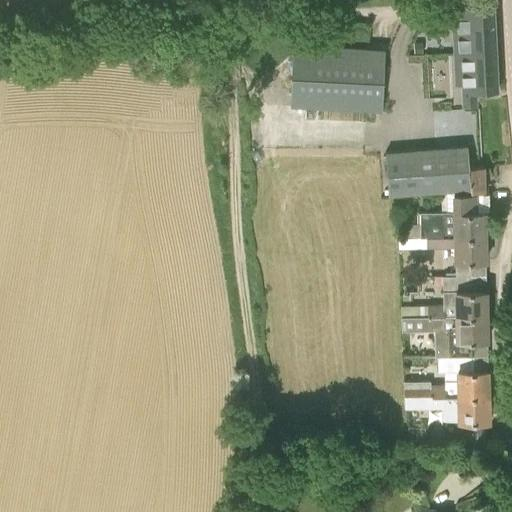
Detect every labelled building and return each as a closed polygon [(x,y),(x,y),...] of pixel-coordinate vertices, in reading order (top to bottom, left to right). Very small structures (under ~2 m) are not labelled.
[(474,106),(473,90),(497,89),(493,3),(476,4),(453,10),(458,83),(463,82),(464,106),(474,106)] [(423,53),(422,43),(414,43),(414,54),(423,53)] [(292,107),(381,111),(383,50),(294,46),(292,107)] [(484,166),(468,166),(467,146),(386,152),(389,193),(396,193),(441,190),(468,188),(484,187),(484,166)] [(485,234),(484,187),(468,188),(441,190),(441,211),(420,211),(420,223),(420,236),(426,236),(426,235),(441,235),(455,235),(485,234)] [(485,234),(455,235),(455,247),(455,260),(486,259),(485,234)] [(426,235),(426,236),(426,237),(427,246),(441,246),(441,235),(426,235)] [(401,316),(487,314),(486,289),(472,290),(472,275),(443,275),(443,304),(428,305),(401,305),(401,316)] [(419,279),(402,279),(403,295),(419,294),(419,279)] [(473,354),(473,339),(487,339),(487,314),(401,316),(402,331),(434,330),(435,355),(438,355),(473,354)] [(488,369),(474,369),(473,354),(438,355),(438,371),(445,371),(445,380),(445,384),(431,384),(430,380),(404,380),(404,395),(458,394),(488,394),(488,369)] [(442,420),(445,420),(489,419),(488,394),(458,394),(404,395),(405,407),(416,407),(431,406),(441,406),(442,420)]
